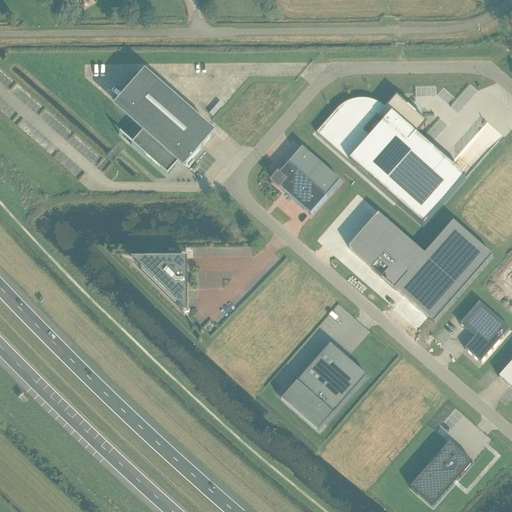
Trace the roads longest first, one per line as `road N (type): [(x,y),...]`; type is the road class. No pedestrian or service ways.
road 1 (unclassified): [(511,433),(251,206),(238,184),(324,78),(344,68),(473,67),(511,88)]
road 2 (unclassified): [(0,34),(447,29),(482,21),(511,1)]
road 3 (motorway): [(233,511),(0,287)]
road 4 (unknown): [(238,184),(100,187),(0,89)]
road 5 (motorway): [(0,346),(172,511)]
